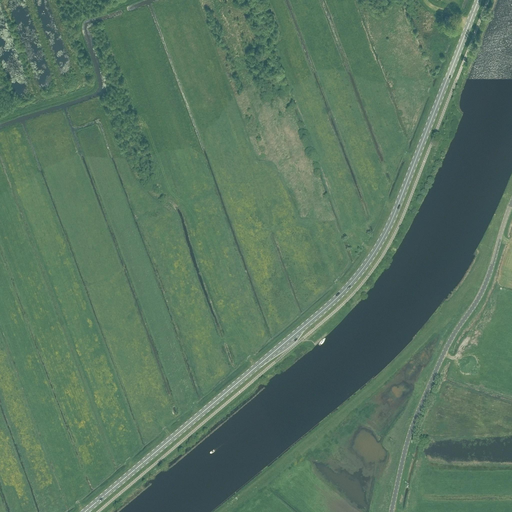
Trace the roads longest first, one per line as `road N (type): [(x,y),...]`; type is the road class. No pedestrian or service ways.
road 1 (primary): [(85,511),(353,281),(387,230),(477,0)]
road 2 (unclassified): [(391,511),(414,420),(481,293),(511,201)]
